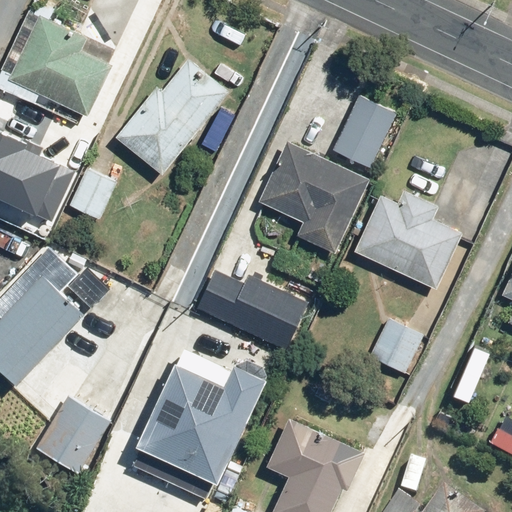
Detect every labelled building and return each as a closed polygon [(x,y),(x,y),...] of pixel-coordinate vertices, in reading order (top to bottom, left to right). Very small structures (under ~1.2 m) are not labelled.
[(33,26),(8,74),(84,113),(108,67),(75,50),(82,36),(46,18),(40,30),(33,26)] [(118,140),(155,172),(223,94),(186,62),(118,140)] [(360,98),(334,150),(369,167),(395,115),(360,98)] [(0,129),(0,199),(37,218),(65,161),(0,129)] [(289,140),(264,197),(307,216),(301,231),(340,247),(371,174),(289,140)] [(122,185),(86,169),(69,207),(105,223),(122,185)] [(460,232),(431,218),(438,203),(405,187),(398,202),(381,193),(352,251),(431,290),(460,232)] [(501,320),(511,324),(511,261),(497,295),(510,300),(501,320)] [(218,270),(199,306),(279,348),(298,311),(218,270)] [(0,318),(0,368),(14,384),(86,317),(46,275),(0,318)] [(387,321),(368,356),(405,376),(424,341),(387,321)] [(186,345),(135,443),(216,485),(267,386),(186,345)] [(37,453),(71,472),(106,412),(72,393),(37,453)] [(270,458),(266,469),(285,477),(269,511),(327,511),(338,488),(345,491),(363,453),(287,419),(276,444),(275,446),(270,457),(270,458)] [(471,511),(436,487),(418,511),(471,511)] [(413,511),(417,507),(399,495),(386,511),(413,511)]
